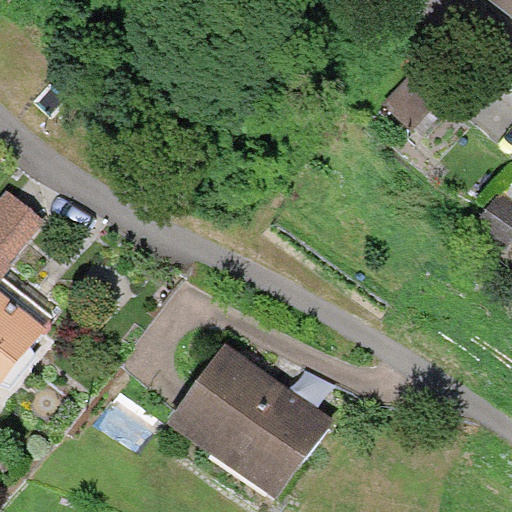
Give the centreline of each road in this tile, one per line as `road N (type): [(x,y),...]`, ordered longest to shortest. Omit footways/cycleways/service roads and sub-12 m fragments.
road 1 (residential): [(0,133),(194,267),(511,447)]
road 2 (residential): [(511,87),(407,0)]
